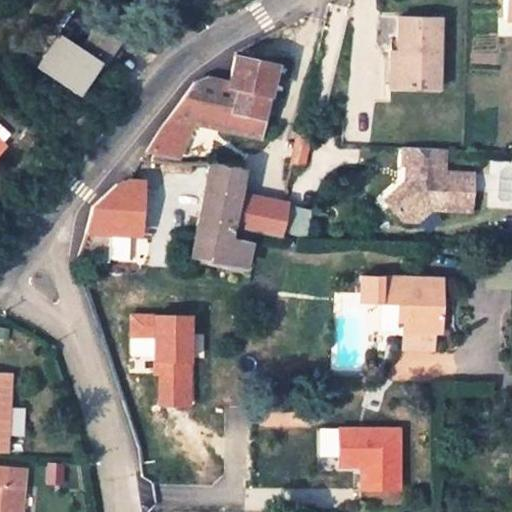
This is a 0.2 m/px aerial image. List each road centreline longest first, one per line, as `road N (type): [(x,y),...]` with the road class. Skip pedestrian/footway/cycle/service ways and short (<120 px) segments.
road 1 (residential): [(32,270),(165,80),(269,0)]
road 2 (unclassified): [(32,270),(93,394),(117,511)]
